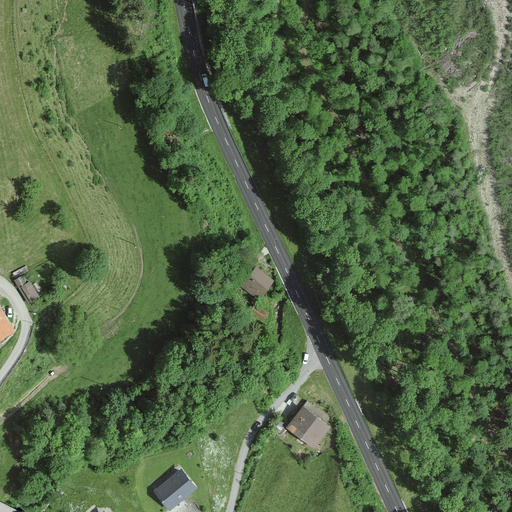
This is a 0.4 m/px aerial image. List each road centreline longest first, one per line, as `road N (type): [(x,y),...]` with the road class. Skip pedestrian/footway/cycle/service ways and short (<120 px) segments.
road 1 (secondary): [(183,0),(211,106),(397,511)]
road 2 (track): [(499,451),(308,66),(308,0)]
road 3 (track): [(318,340),(297,381),(249,436),(229,511)]
